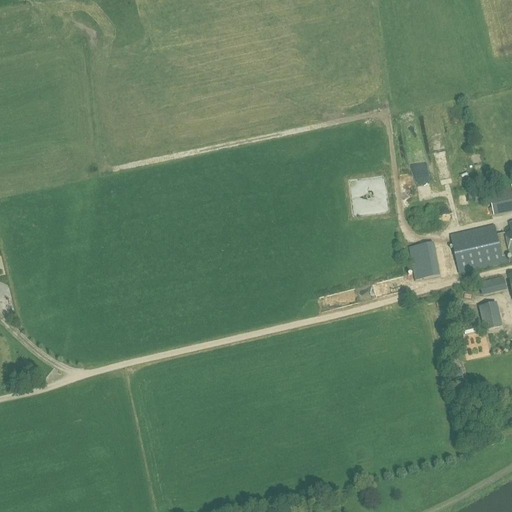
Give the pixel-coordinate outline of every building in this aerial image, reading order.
[(501,187),(502,193),(483,197),(486,206),(491,205),(493,216),(511,211),(511,187),(511,185),(501,187)] [(459,275),(503,264),(496,236),(494,226),(450,236),(459,275)] [(511,232),(496,236),(503,264),(511,261),(511,232)] [(409,248),(415,281),(440,276),(434,244),(409,248)] [(479,284),(482,294),(489,292),(487,282),(479,284)] [(495,304),(479,308),(484,331),(500,328),(495,304)]
